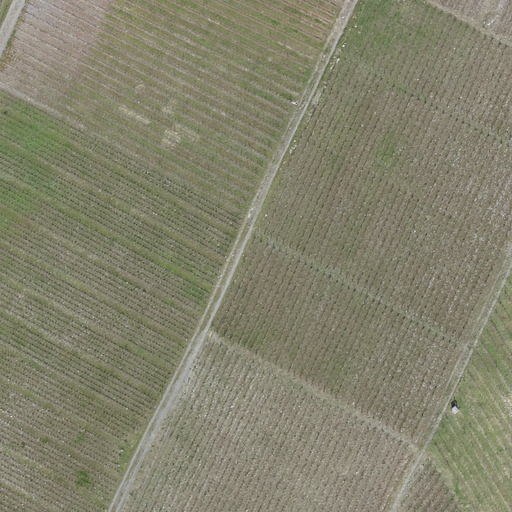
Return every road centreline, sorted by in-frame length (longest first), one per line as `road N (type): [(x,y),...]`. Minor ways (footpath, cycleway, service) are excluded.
road 1 (track): [(346,0),(111,511)]
road 2 (track): [(511,251),(386,511)]
